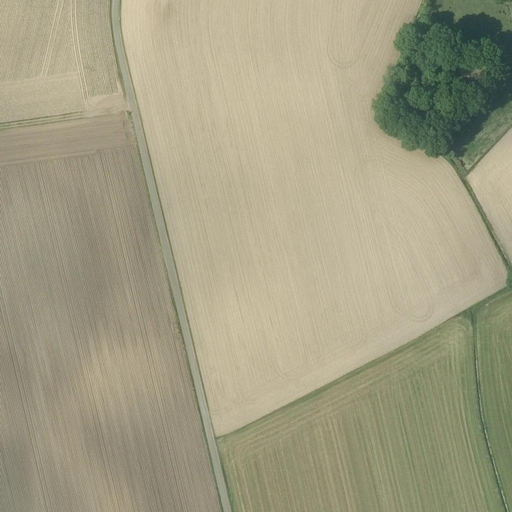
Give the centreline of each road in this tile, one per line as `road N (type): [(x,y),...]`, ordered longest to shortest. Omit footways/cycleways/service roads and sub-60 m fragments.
road 1 (unclassified): [(115,0),(117,42),(226,511)]
road 2 (track): [(132,107),(0,125)]
